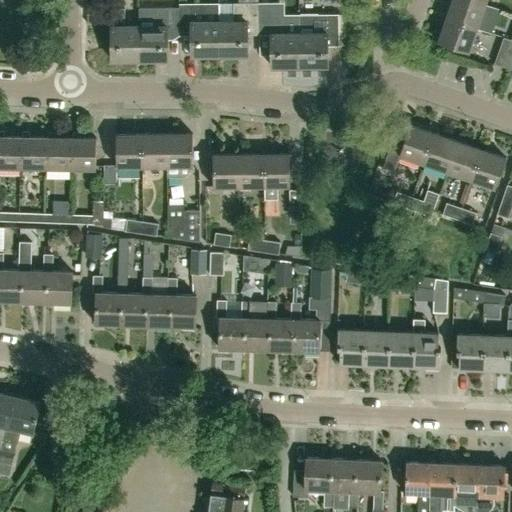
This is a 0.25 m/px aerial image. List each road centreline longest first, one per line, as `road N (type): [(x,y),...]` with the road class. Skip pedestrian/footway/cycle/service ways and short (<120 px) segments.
road 1 (residential): [(511,419),(281,410),(0,347)]
road 2 (residential): [(71,90),(212,93),(350,109),(394,80)]
road 3 (residential): [(394,80),(511,120)]
